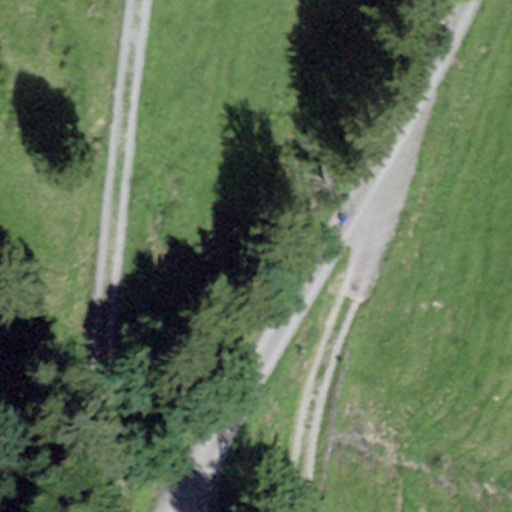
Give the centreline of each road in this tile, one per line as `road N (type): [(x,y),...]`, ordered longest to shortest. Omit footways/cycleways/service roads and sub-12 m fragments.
road 1 (residential): [(466,0),(387,169),(180,470),(169,511)]
road 2 (track): [(180,470),(99,369),(142,0)]
road 3 (track): [(387,169),(319,384),(302,511)]
